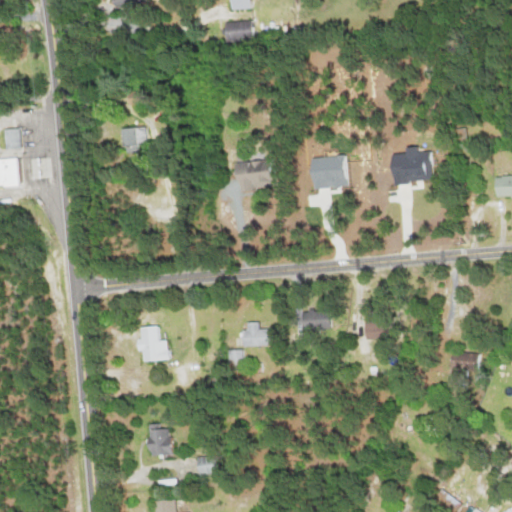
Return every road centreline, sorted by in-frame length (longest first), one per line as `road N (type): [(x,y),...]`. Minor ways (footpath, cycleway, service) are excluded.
road 1 (secondary): [(99,511),(48,0)]
road 2 (residential): [(79,289),(511,253)]
